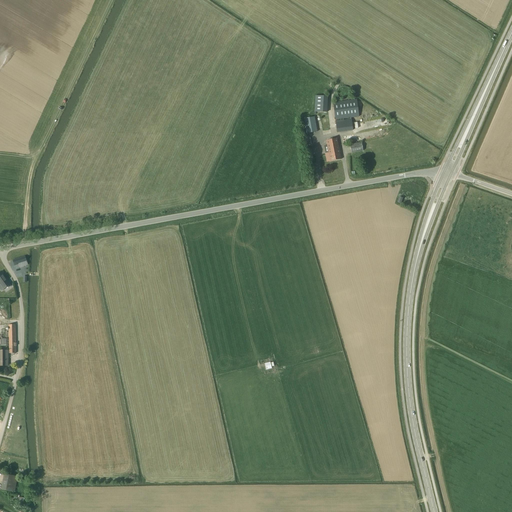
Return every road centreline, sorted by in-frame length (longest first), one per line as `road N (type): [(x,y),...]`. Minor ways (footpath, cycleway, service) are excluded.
road 1 (tertiary): [(0,248),(442,174)]
road 2 (primary): [(435,511),(408,360),(410,300),(428,220)]
road 3 (unclassified): [(0,440),(22,335),(16,281),(0,248)]
